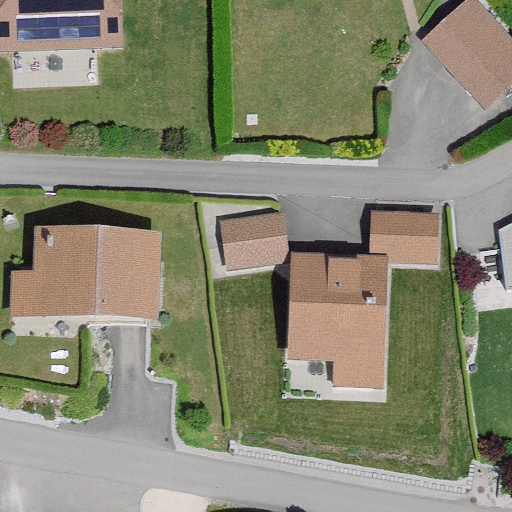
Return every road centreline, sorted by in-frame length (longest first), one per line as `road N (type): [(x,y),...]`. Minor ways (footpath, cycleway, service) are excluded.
road 1 (residential): [(0,173),(431,192),(511,158)]
road 2 (residential): [(0,445),(340,511)]
